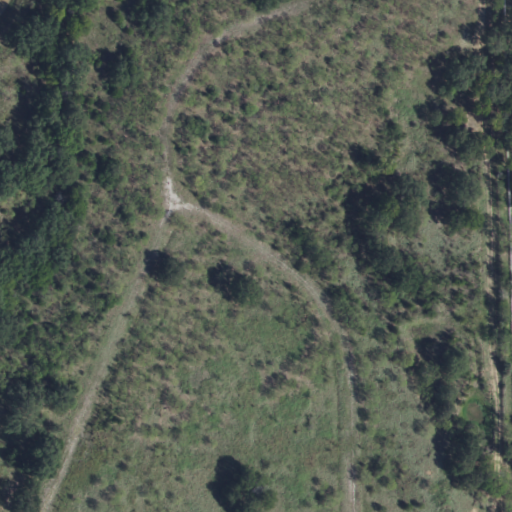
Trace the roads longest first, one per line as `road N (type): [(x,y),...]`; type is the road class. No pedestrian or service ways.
road 1 (track): [(175,208),(201,210),(301,280),(329,310),(349,365),(352,511)]
road 2 (track): [(44,511),(175,208)]
road 3 (track): [(175,208),(168,130),(188,72),(221,38),(309,0)]
